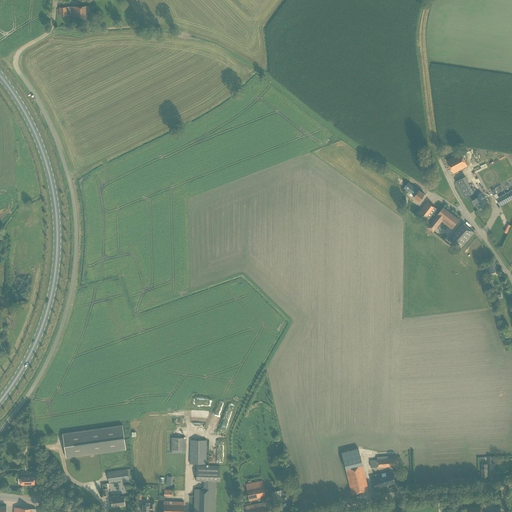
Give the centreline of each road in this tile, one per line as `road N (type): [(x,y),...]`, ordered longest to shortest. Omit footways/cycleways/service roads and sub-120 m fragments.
road 1 (track): [(409,178),(215,46),(164,34),(50,30)]
road 2 (unclassified): [(15,60),(63,161),(76,239),(51,354),(0,431)]
road 3 (primary): [(0,401),(44,319),(57,246),(41,148),(0,75)]
road 4 (unclassified): [(319,511),(511,483)]
road 5 (track): [(428,0),(420,40),(439,159)]
